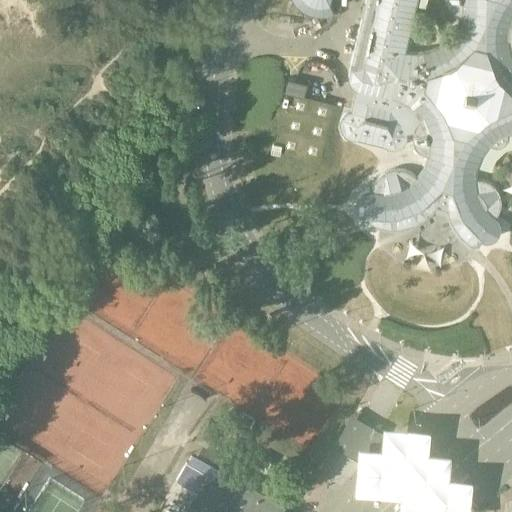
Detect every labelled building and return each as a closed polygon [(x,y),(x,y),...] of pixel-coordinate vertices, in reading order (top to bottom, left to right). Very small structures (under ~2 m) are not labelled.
[(330,0),(329,0),(294,0),(295,2),(303,9),(313,13),(324,14),(334,11),(330,0)] [(408,169),(398,168),(388,170),(380,174),(375,181),(372,189),(370,189),(363,191),(358,196),(356,202),(358,210),(363,215),(364,216),(363,217),(364,219),(377,225),(392,228),(397,228),(408,226),(419,222),(428,216),(436,208),(437,207),(438,207),(439,206),(442,207),(445,208),(447,211),(452,224),(460,236),(471,245),(472,244),(476,244),(477,244),(481,238),(482,238),(488,239),(494,237),(499,233),(501,227),(500,221),(497,216),(497,215),(499,211),(500,207),(501,202),(500,195),(497,188),(491,182),(485,179),(477,177),(476,176),(477,164),(482,152),(486,146),(487,146),(489,144),(490,144),(497,146),(504,144),(507,139),(508,133),(508,132),(511,131),(511,130),(511,0),(365,0),(365,5),(349,74),(349,80),(351,85),(356,89),(354,98),(353,99),(354,100),(353,101),(352,108),(351,110),(345,113),(341,120),(340,127),(344,134),(348,137),(353,139),(356,139),(359,138),(370,141),(371,142),(372,141),(383,144),(389,147),(396,147),(402,144),(406,139),(407,132),(413,130),(412,134),(412,138),(413,142),(416,148),(418,150),(421,152),(427,155),(428,156),(427,160),(426,164),(424,168),(423,168),(421,172),(418,175),(417,175),(408,169)] [(254,418),(244,412),(237,423),(247,429),(254,418)] [(467,511),(470,471),(448,469),(450,446),(427,445),(429,420),(381,417),(379,439),(357,437),(353,487),(399,490),(397,511),(467,511)] [(246,460),(251,452),(242,447),(237,456),(246,460)] [(270,460),(256,453),(251,463),(265,471),(270,460)] [(277,511),(282,505),(284,502),(283,502),(242,479),(241,478),(236,488),(186,460),(176,479),(197,490),(184,511),(277,511)]
